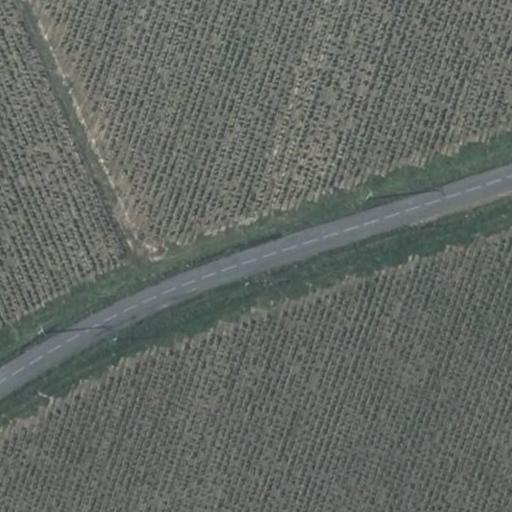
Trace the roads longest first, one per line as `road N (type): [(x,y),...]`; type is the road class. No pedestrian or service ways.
road 1 (tertiary): [(511,178),(233,267),(64,340),(0,383)]
road 2 (track): [(149,301),(10,0)]
